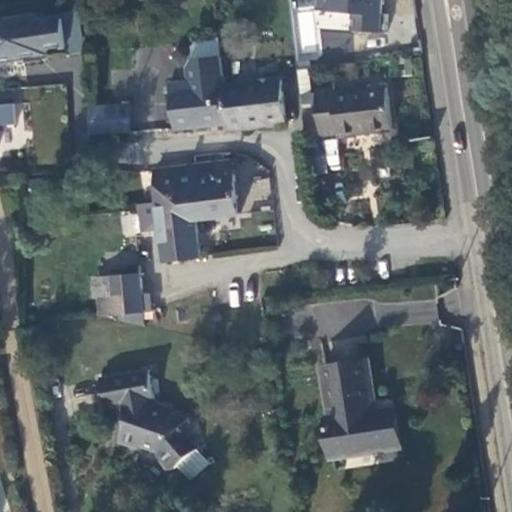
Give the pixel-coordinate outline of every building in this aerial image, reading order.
[(389,14),(384,14),(385,0),(317,0),(316,12),(355,14),(354,31),(388,33),(389,14)] [(68,55),(64,18),(40,21),(40,15),(6,19),(7,23),(0,23),(0,63),(15,61),(15,57),(25,56),(26,62),(68,55)] [(173,84),(178,128),(228,123),(229,123),(226,100),(217,100),(216,89),(226,87),(226,85),(225,78),(223,58),(195,61),(188,70),(190,81),(173,84)] [(228,123),(229,130),(287,124),(282,79),(226,85),(226,87),(216,89),(217,100),(226,100),(229,123),(228,123)] [(323,130),(323,135),(340,133),(340,135),(393,129),(388,87),(335,93),(334,80),(317,82),(319,97),(302,99),(305,126),(306,132),(323,130)] [(0,105),(0,125),(16,125),(16,105),(0,105)] [(91,107),(93,133),(131,131),(129,105),(91,107)] [(327,170),(340,168),(336,138),(323,140),(327,170)] [(234,161),(198,165),(202,197),(194,197),(197,219),(240,214),(234,161)] [(198,165),(156,171),(160,201),(194,197),(202,197),(198,165)] [(194,197),(160,201),(140,204),(144,233),(163,230),(167,260),(201,257),(197,219),(194,197)] [(142,275),(113,278),(116,300),(144,297),(142,275)] [(101,316),(117,315),(116,300),(113,278),(98,279),(101,316)] [(145,312),(144,297),(116,300),(117,315),(122,314),(145,312)] [(145,312),(122,314),(122,320),(146,325),(145,312)] [(378,410),(370,360),(323,368),(331,418),(328,418),(335,458),(401,448),(395,408),(378,410)] [(198,450),(186,436),(191,419),(175,414),(176,409),(157,403),(151,369),(101,378),(107,408),(119,406),(121,419),(127,421),(120,441),(141,448),(142,444),(160,450),(158,457),(169,470),(176,468),(180,465),(198,450)] [(199,448),(198,450),(180,465),(192,479),(211,462),(199,448)]
